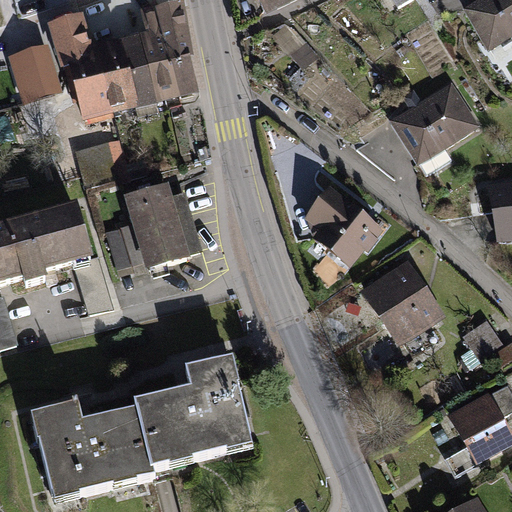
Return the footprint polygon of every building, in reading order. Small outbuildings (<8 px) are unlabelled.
[(301,0),(254,0),(264,19),(301,0)] [(389,0),(397,10),(412,0),(389,0)] [(511,0),(482,0),(462,13),(487,54),(511,38),(511,0)] [(172,64),(192,59),(195,58),(186,3),(157,10),(172,64)] [(149,69),(159,105),(181,100),(172,64),(157,10),(156,7),(141,11),(147,34),(140,36),(149,69)] [(65,71),(101,61),(97,48),(94,49),(85,16),(49,27),(62,71),(65,71)] [(106,81),(149,69),(140,36),(97,48),(101,61),(106,81)] [(49,49),(9,60),(23,106),(66,93),(60,73),(57,74),(49,49)] [(192,59),(172,64),(181,100),(201,95),(192,59)] [(106,81),(101,61),(65,71),(74,105),(80,104),(85,124),(116,117),(106,81)] [(149,69),(106,81),(116,117),(159,105),(149,69)] [(453,88),(390,124),(416,171),(479,136),(453,88)] [(108,145),(76,154),(86,191),(119,182),(108,145)] [(511,182),(484,186),(490,244),(511,241),(511,182)] [(170,186),(125,200),(133,227),(106,235),(118,273),(133,268),(136,278),(193,261),(192,258),(204,255),(186,195),(174,199),(170,186)] [(379,235),(329,197),(307,226),(317,234),(309,244),(349,274),(379,235)] [(80,205),(0,228),(0,289),(26,282),(27,289),(51,283),(49,276),(74,268),(96,262),(95,259),(80,205)] [(96,262),(74,268),(88,317),(114,312),(99,258),(95,259),(96,262)] [(411,265),(359,297),(393,353),(445,321),(411,265)] [(5,298),(0,299),(0,352),(19,347),(5,298)] [(466,338),(488,371),(511,355),(490,323),(466,338)] [(128,403),(130,411),(143,468),(245,445),(225,358),(177,369),(182,390),(128,403)] [(511,401),(506,390),(445,421),(472,474),(511,453),(511,438),(504,422),(511,418),(511,401)] [(143,468),(130,411),(72,425),(68,407),(26,417),(46,502),(146,478),(143,468)] [(485,511),(478,500),(457,511),(485,511)]
